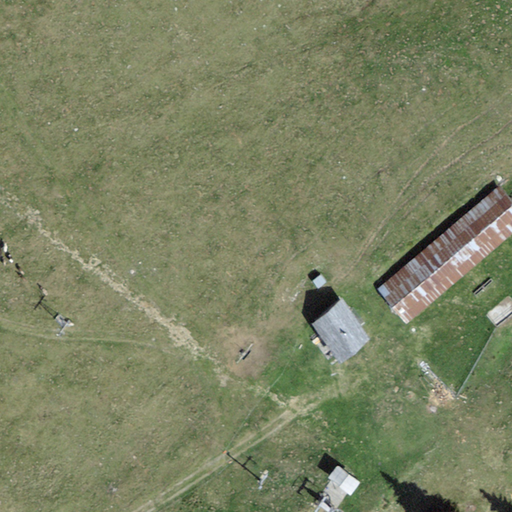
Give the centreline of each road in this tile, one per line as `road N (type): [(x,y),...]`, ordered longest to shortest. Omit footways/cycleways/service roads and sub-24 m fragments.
road 1 (track): [(0,93),(126,262),(244,365),(263,433)]
road 2 (track): [(244,365),(0,324)]
road 3 (track): [(263,433),(144,511)]
